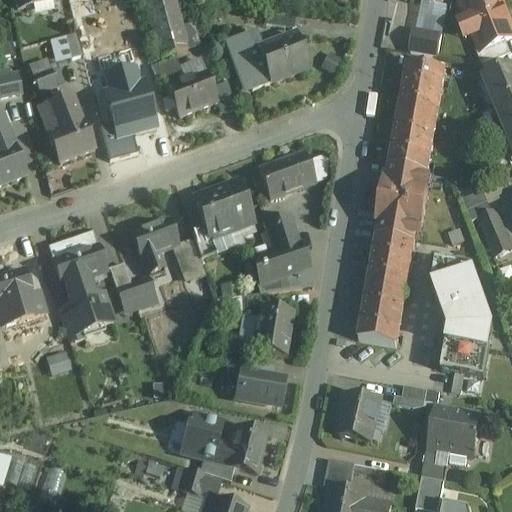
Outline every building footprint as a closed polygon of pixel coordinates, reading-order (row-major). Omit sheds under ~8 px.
[(21,0),(22,5),(17,7),(18,11),(55,3),(53,0),(21,0)] [(172,0),(144,0),(161,60),(187,52),(172,0)] [(511,34),(497,0),(477,0),(462,7),(481,53),(481,54),(505,44),(511,41),(511,34)] [(296,17),(266,13),(264,27),(294,31),(296,17)] [(442,37),(415,32),(410,56),(438,60),(442,37)] [(77,36),(64,40),(69,62),(82,59),(77,36)] [(251,48),(247,37),(224,46),(236,76),(244,73),(251,93),(270,86),(258,52),(260,51),(258,46),(251,48)] [(260,51),(258,52),(270,86),(308,71),(295,38),(260,51)] [(505,44),(481,54),(481,53),(476,55),(482,69),(511,57),(505,44)] [(47,62),(29,69),(33,80),(51,74),(47,62)] [(174,62),(151,71),(156,87),(164,84),(164,83),(176,79),(180,77),(174,62)] [(204,77),(200,66),(197,64),(190,67),(192,73),(180,77),(176,79),(178,87),(204,77)] [(389,171),(427,177),(445,74),(408,68),(390,169),(389,171)] [(511,69),(482,82),(495,113),(505,136),(511,153),(511,69)] [(8,70),(0,71),(0,99),(22,95),(18,77),(10,79),(8,70)] [(33,80),(38,95),(57,88),(51,73),(51,74),(33,80)] [(154,130),(143,88),(136,89),(132,74),(108,80),(109,85),(112,96),(106,98),(118,140),(154,130)] [(204,77),(178,87),(176,79),(164,83),(164,84),(178,121),(216,107),(210,91),(204,77)] [(495,113),(482,82),(477,84),(490,115),(495,113)] [(221,87),(210,91),(216,107),(216,108),(227,104),(221,87)] [(73,98),(44,109),(51,125),(44,127),(47,136),(82,123),(73,98)] [(2,115),(0,116),(0,152),(14,147),(2,115)] [(82,123),(47,136),(59,167),(95,153),(83,123),(82,123)] [(511,153),(505,136),(499,138),(511,168),(511,153)] [(0,152),(0,189),(27,179),(14,147),(0,152)] [(304,157),(258,173),(269,204),(315,187),(304,157)] [(427,177),(389,171),(387,185),(385,184),(377,227),(379,227),(377,241),(414,248),(415,242),(420,242),(421,233),(428,194),(430,184),(426,183),(427,177)] [(238,187),(211,197),(210,195),(193,202),(205,235),(209,244),(211,244),(253,228),(238,187)] [(483,194),(462,203),(471,225),(478,222),(492,216),(492,215),(483,194)] [(511,252),(511,251),(496,214),(492,215),(492,216),(478,222),(495,260),(511,252)] [(290,218),(265,226),(272,250),(267,252),(269,258),(269,259),(299,249),(290,218)] [(168,223),(131,237),(141,264),(147,279),(164,273),(158,257),(177,250),(168,223)] [(205,235),(192,240),(193,243),(192,243),(195,252),(196,252),(200,265),(216,259),(211,244),(209,244),(205,235)] [(414,248),(377,241),(377,242),(358,343),(395,350),(414,248)] [(83,242),(49,254),(62,291),(89,282),(106,276),(96,247),(86,250),(83,242)] [(299,249),(269,259),(269,258),(256,262),(264,284),(256,287),(260,298),(300,292),(294,276),(302,274),(298,262),(303,260),(299,249)] [(195,252),(179,258),(190,285),(205,280),(200,265),(196,252),(195,252)] [(471,270),(436,264),(432,288),(448,334),(441,374),(484,381),(493,330),(471,270)] [(123,268),(109,273),(117,293),(130,289),(123,268)] [(24,273),(0,280),(0,326),(2,332),(45,319),(38,297),(32,299),(24,273)] [(89,282),(64,291),(70,309),(70,310),(71,310),(80,338),(113,327),(103,297),(95,300),(89,282)] [(149,282),(130,288),(136,305),(155,298),(149,282)] [(130,289),(117,293),(122,309),(136,305),(130,288),(130,289)] [(155,298),(136,305),(139,313),(157,306),(155,298)] [(136,305),(122,309),(125,317),(139,313),(136,305)] [(292,310),(275,307),(274,313),(260,310),(252,354),(285,360),(293,316),(291,316),(292,310)] [(70,310),(58,314),(68,343),(80,338),(71,310),(70,310)] [(0,373),(9,372),(3,345),(0,345),(0,373)] [(48,359),(51,378),(71,374),(68,356),(48,359)] [(231,374),(243,376),(245,365),(229,362),(227,373),(231,374)] [(232,389),(240,390),(243,376),(231,374),(229,385),(232,389)] [(282,383),(243,376),(240,390),(238,402),(278,409),(282,383)] [(427,393),(404,389),(402,401),(425,405),(427,393)] [(439,395),(427,393),(425,405),(437,407),(439,395)] [(380,404),(348,397),(339,438),(371,446),(380,404)] [(480,417),(436,410),(428,453),(450,457),(449,464),(465,467),(466,460),(472,461),(480,417)] [(222,426),(194,419),(191,431),(188,430),(181,457),(203,463),(228,469),(232,454),(222,451),(222,450),(216,449),(222,426)] [(266,437),(238,430),(232,454),(228,469),(227,470),(234,472),(256,478),(266,437)] [(436,459),(425,457),(421,481),(445,485),(447,471),(434,469),(436,459)] [(2,458),(0,463),(0,482),(28,492),(36,470),(2,458)] [(228,469),(203,463),(200,476),(204,478),(230,486),(234,472),(227,470),(228,469)] [(354,468),(329,463),(324,490),(329,491),(330,488),(349,492),(354,468)] [(147,476),(162,480),(165,468),(150,465),(147,476)] [(200,476),(179,470),(173,492),(198,499),(204,478),(200,476)] [(43,498),(58,504),(69,477),(54,471),(43,498)] [(389,511),(391,508),(364,503),(366,496),(349,492),(330,488),(329,491),(325,511),(327,511),(326,511),(389,511)] [(214,511),(218,502),(209,499),(205,511),(207,511),(214,511)] [(245,511),(246,511),(218,502),(214,511),(245,511)] [(441,503),(439,511),(468,511),(467,508),(441,503)]
